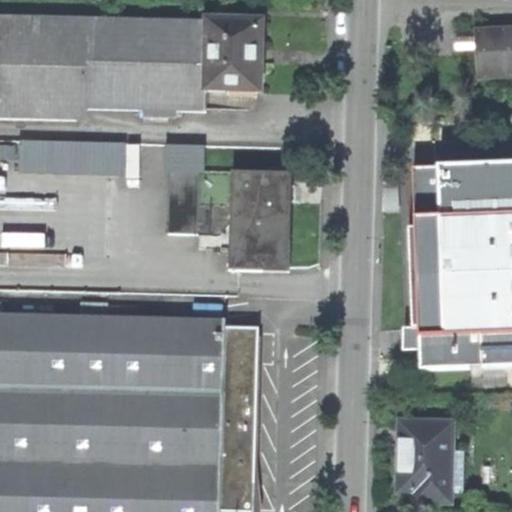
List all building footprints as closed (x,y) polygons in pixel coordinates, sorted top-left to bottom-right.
[(78,111),(207,113),(208,92),(260,93),(261,63),(262,25),(0,18),(0,120),(78,123),(78,111)] [(476,80),(511,78),(511,28),(473,30),(474,39),(474,45),(474,51),(476,80)] [(459,52),(474,51),(474,45),(474,39),(458,39),(459,52)] [(28,143),(28,176),(135,175),(135,141),(28,143)] [(175,235),(209,235),(207,145),(173,146),(175,235)] [(421,332),(422,370),(511,367),(511,167),(473,168),(414,171),(416,230),(409,231),(413,332),(421,332)] [(231,273),(291,276),(292,222),(293,175),(234,172),(231,273)] [(0,511),(252,511),(256,410),(258,332),(225,331),(225,323),(107,320),(108,306),(82,305),(82,319),(0,317),(1,304),(0,303),(0,511)] [(429,502),(450,502),(452,426),(402,424),(401,456),(400,492),(430,493),(429,502)]
